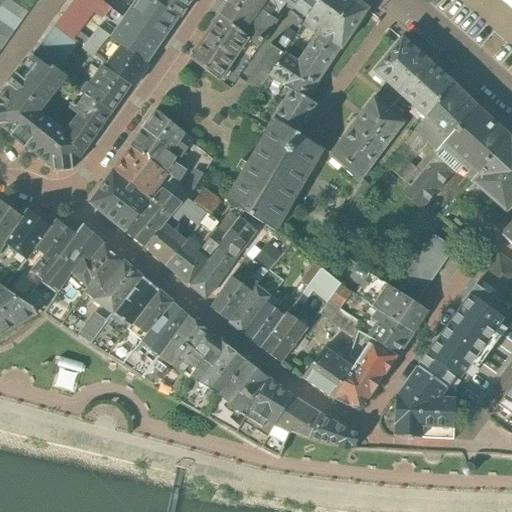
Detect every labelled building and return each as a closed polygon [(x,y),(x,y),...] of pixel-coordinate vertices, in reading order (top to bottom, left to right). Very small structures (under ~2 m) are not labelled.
[(27,12),(10,0),(6,0),(1,7),(21,21),(27,12)] [(34,3),(30,0),(10,0),(27,12),(34,3)] [(75,0),(55,27),(72,40),(79,32),(89,19),(94,12),(102,2),(103,0),(75,0)] [(119,26),(111,38),(122,46),(146,63),(178,16),(160,4),(154,0),(137,0),(125,18),(119,26)] [(163,0),(160,4),(178,16),(180,18),(191,0),(163,0)] [(229,0),(220,15),(249,38),(259,46),(264,40),(265,41),(282,17),(273,11),(276,8),(268,0),(229,0)] [(319,0),(282,0),(307,18),(319,0)] [(368,9),(356,0),(319,0),(307,18),(304,23),(318,32),(340,46),(342,47),(368,9)] [(125,18),(102,2),(94,12),(104,19),(106,17),(119,26),(125,18)] [(21,21),(1,7),(0,9),(0,20),(14,31),(21,21)] [(249,38),(220,15),(190,59),(220,81),(249,38)] [(99,28),(89,19),(79,32),(88,40),(89,41),(99,28)] [(14,31),(0,20),(0,34),(8,40),(14,31)] [(76,43),(72,40),(55,27),(31,55),(51,69),(53,66),(58,70),(66,62),(78,45),(76,44),(76,43)] [(99,28),(89,41),(88,40),(81,48),(92,57),(109,35),(104,31),(103,31),(99,28)] [(318,32),(299,63),(283,53),(269,76),(292,90),(292,89),(307,98),(340,46),(318,32)] [(453,84),(402,38),(374,71),(426,117),(453,84)] [(146,63),(122,46),(106,68),(131,85),(146,63)] [(271,46),(247,84),(259,92),(269,76),(283,53),(271,46)] [(51,69),(31,55),(16,74),(7,84),(10,86),(0,99),(0,127),(25,148),(26,147),(25,146),(47,119),(39,112),(67,77),(58,70),(53,66),(51,69)] [(106,68),(103,66),(89,85),(88,84),(82,92),(85,95),(111,113),(131,85),(106,68)] [(426,117),(415,130),(430,143),(439,151),(477,107),(453,84),(426,117)] [(307,98),(292,89),(292,90),(273,119),(276,120),(297,134),(298,133),(316,104),(307,98)] [(85,95),(77,107),(73,104),(70,108),(79,115),(64,132),(61,136),(83,154),(111,113),(85,95)] [(374,97),(329,157),(358,182),(403,123),(374,97)] [(511,137),(477,107),(439,151),(456,166),(472,180),(511,137)] [(184,134),(155,110),(143,129),(178,156),(181,158),(184,153),(187,150),(178,143),(184,134)] [(83,154),(61,136),(64,132),(47,119),(25,146),(26,147),(54,169),(54,171),(73,169),(72,167),(83,154)] [(297,134),(276,120),(225,200),(274,230),(325,150),(298,133),(297,134)] [(178,156),(143,129),(131,147),(167,175),(168,175),(179,182),(186,170),(173,162),(178,156)] [(415,130),(404,144),(419,155),(430,143),(415,130)] [(511,138),(511,137),(472,180),(471,181),(506,212),(511,205),(511,138)] [(419,155),(404,144),(386,167),(410,186),(421,173),(411,164),(419,155)] [(167,175),(131,147),(113,170),(149,199),(167,175)] [(421,173),(410,186),(403,194),(420,208),(456,166),(439,151),(434,157),(421,173)] [(203,174),(195,169),(185,186),(193,191),(203,174)] [(149,199),(113,170),(92,199),(93,206),(125,233),(139,216),(130,208),(136,200),(146,207),(152,201),(149,199)] [(132,225),(125,233),(144,248),(164,224),(171,216),(172,217),(177,221),(183,214),(192,203),(185,197),(181,203),(162,189),(152,201),(146,207),(139,216),(132,225)] [(218,203),(203,192),(195,203),(210,214),(218,203)] [(24,218),(0,200),(0,250),(6,242),(24,218)] [(207,214),(192,203),(183,214),(197,226),(207,214)] [(51,228),(29,211),(24,218),(6,242),(26,259),(35,248),(35,249),(51,228)] [(218,223),(207,214),(200,224),(211,232),(218,223)] [(229,214),(212,236),(220,243),(232,229),(231,229),(238,221),(229,214)] [(258,226),(245,216),(242,221),(254,231),(258,226)] [(185,242),(172,231),(179,223),(177,221),(172,217),(165,225),(164,224),(144,248),(166,266),(185,242)] [(238,221),(231,229),(232,229),(220,243),(217,248),(219,250),(233,262),(255,232),(254,231),(242,221),(239,219),(238,221)] [(51,228),(35,249),(43,255),(30,272),(42,281),(71,241),(70,241),(75,235),(57,221),(51,228)] [(511,222),(501,235),(511,245),(511,222)] [(75,235),(70,241),(71,241),(42,281),(41,282),(57,294),(69,277),(83,257),(89,262),(104,243),(83,224),(75,235)] [(434,235),(396,291),(416,304),(436,274),(454,248),(434,235)] [(199,247),(176,275),(188,285),(217,248),(220,243),(212,236),(202,249),(199,247)] [(185,242),(166,266),(176,275),(199,247),(189,238),(185,242)] [(104,243),(89,262),(83,257),(69,277),(85,291),(92,281),(102,289),(124,261),(104,243)] [(219,250),(189,285),(206,299),(233,262),(219,250)] [(279,258),(270,250),(259,265),(268,271),(269,270),(279,258)] [(511,285),(511,263),(498,253),(479,281),(502,298),(511,285)] [(124,261),(102,289),(92,281),(85,291),(80,298),(84,301),(88,295),(113,315),(142,277),(124,261)] [(316,265),(305,280),(310,284),(321,269),(316,265)] [(329,276),(321,269),(310,284),(303,293),(308,297),(313,291),(327,303),(327,302),(340,284),(329,276)] [(282,281),(269,270),(268,271),(262,279),(276,289),(282,281)] [(369,274),(354,296),(372,308),(387,285),(369,274)] [(142,277),(113,315),(130,327),(133,324),(159,290),(142,277)] [(242,285),(231,277),(210,308),(217,313),(228,322),(256,287),(258,284),(248,277),(242,285)] [(502,298),(479,281),(459,309),(488,330),(508,302),(502,298)] [(33,307),(0,284),(0,334),(36,313),(33,306),(33,307)] [(340,284),(327,302),(339,309),(350,293),(340,284)] [(396,291),(387,285),(372,308),(376,311),(412,334),(428,311),(416,304),(396,291)] [(256,287),(228,322),(242,334),(267,301),(270,296),(256,287)] [(159,290),(133,324),(147,335),(174,303),(159,290)] [(267,301),(242,334),(260,349),(261,348),(284,317),(267,301)] [(339,309),(327,302),(327,303),(319,314),(328,320),(339,328),(348,315),(339,309)] [(147,335),(141,342),(159,357),(189,317),(174,303),(147,335)] [(488,330),(459,309),(437,340),(466,361),(472,352),(477,355),(486,342),(482,339),(488,330)] [(412,334),(376,311),(371,319),(376,323),(367,337),(378,343),(398,356),(412,334)] [(284,446),(290,434),(287,433),(282,446),(278,454),(263,447),(261,447),(241,435),(197,410),(154,385),(143,378),(124,364),(112,356),(104,352),(90,343),(79,336),(47,314),(45,314),(43,312),(42,313),(44,315),(44,317),(66,333),(102,357),(101,358),(106,361),(107,359),(121,367),(120,368),(127,372),(128,371),(136,377),(136,378),(142,381),(142,380),(210,421),(244,441),(258,449),(277,459),(280,459),(282,457),(285,451),(285,449),(284,446)] [(0,349),(5,348),(22,336),(41,320),(44,317),(44,315),(42,313),(34,319),(19,333),(8,340),(0,344),(0,349)] [(95,313),(79,336),(90,343),(107,321),(95,313)] [(284,317),(261,348),(281,364),(307,329),(286,313),(284,317)] [(360,323),(348,315),(339,328),(355,339),(357,332),(360,323)] [(189,317),(159,357),(159,358),(183,373),(173,387),(179,391),(190,377),(205,357),(195,351),(209,332),(189,317)] [(244,360),(209,332),(195,351),(205,357),(190,377),(200,384),(195,392),(196,395),(200,397),(203,396),(208,389),(218,395),(244,360)] [(378,343),(371,355),(364,351),(369,338),(357,332),(355,339),(348,357),(355,361),(384,377),(398,356),(378,343)] [(466,361),(437,340),(417,367),(417,368),(446,388),(466,361)] [(132,351),(122,343),(112,356),(124,364),(136,350),(135,349),(136,349),(135,348),(132,351)] [(324,348),(302,378),(332,399),(351,368),(345,363),(324,348)] [(58,357),(52,386),(71,390),(78,362),(58,357)] [(355,361),(348,357),(345,363),(351,368),(355,361)] [(269,379),(244,360),(218,395),(246,418),(269,379)] [(384,377),(355,361),(351,368),(332,399),(353,409),(364,406),(384,377)] [(162,373),(152,365),(143,378),(154,385),(162,373)] [(446,388),(417,368),(396,396),(394,437),(453,438),(455,399),(439,398),(446,388)] [(292,396),(269,379),(246,418),(262,428),(266,421),(274,426),(292,396)] [(320,414),(292,396),(274,426),(287,433),(288,430),(310,437),(320,414)] [(350,431),(320,414),(310,437),(327,442),(355,448),(358,433),(350,431)] [(287,433),(274,426),(267,438),(282,446),(287,433)] [(288,430),(287,433),(290,434),(290,433),(326,443),(340,447),(355,450),(355,448),(327,442),(310,437),(288,430)] [(358,448),(355,448),(355,450),(423,455),(424,459),(428,462),(431,464),(436,464),(440,462),(442,459),(443,456),(490,457),(511,459),(511,454),(506,454),(486,453),(469,452),(442,451),(419,451),(390,448),(372,448),(358,448)] [(470,463),(466,464),(463,466),(462,470),(463,474),(465,476),(470,476),(472,474),(474,473),(475,471),(475,470),(474,468),(473,466),(472,465),(470,463)]
